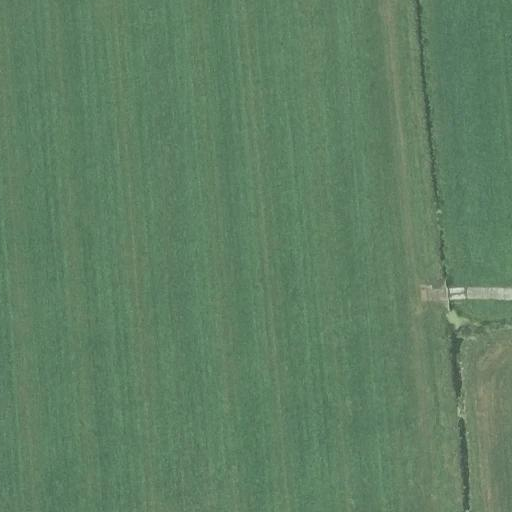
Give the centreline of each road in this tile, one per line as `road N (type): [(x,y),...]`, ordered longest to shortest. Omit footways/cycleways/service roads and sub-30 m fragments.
road 1 (track): [(430,295),(415,298),(388,0)]
road 2 (track): [(415,298),(429,511)]
